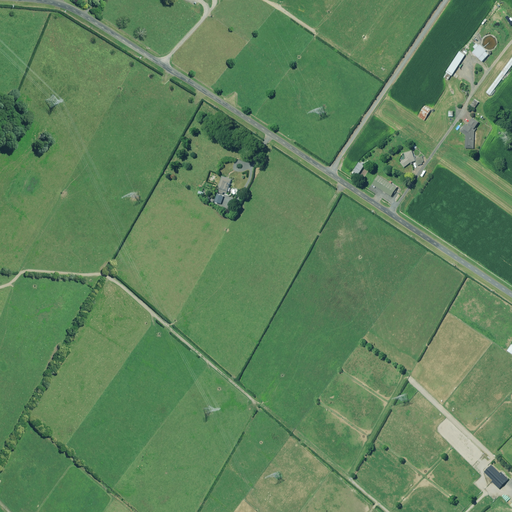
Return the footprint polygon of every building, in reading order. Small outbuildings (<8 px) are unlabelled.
[(480,46),(478,43),(474,47),(476,49),(473,52),(483,62),(490,55),(486,52),(487,51),(481,45),(480,46)] [(466,56),(461,52),(447,72),(452,76),(466,56)] [(511,66),(511,58),(487,92),(491,95),(511,66)] [(432,110),(426,106),(419,117),(425,120),(432,110)] [(480,122),(474,118),(469,125),(475,129),(480,122)] [(475,149),(476,132),(466,124),(461,131),(466,135),(465,148),(475,149)] [(416,158),(413,151),(405,153),(407,158),(401,162),(405,167),(412,162),(416,161),(418,166),(423,164),(423,162),(425,162),(423,157),(423,156),(418,157),(416,158)] [(365,166),(360,162),(354,171),(359,175),(365,166)] [(379,175),(374,184),(387,193),(393,196),(398,187),(391,183),(379,175)] [(220,189),(229,192),(233,180),(223,177),(220,187),(219,189),(220,189)] [(229,192),(220,189),(217,198),(222,199),(224,193),(228,195),(229,192)] [(501,473),(493,465),(485,473),(493,480),(492,481),(500,489),(510,479),(502,472),(501,473)]
